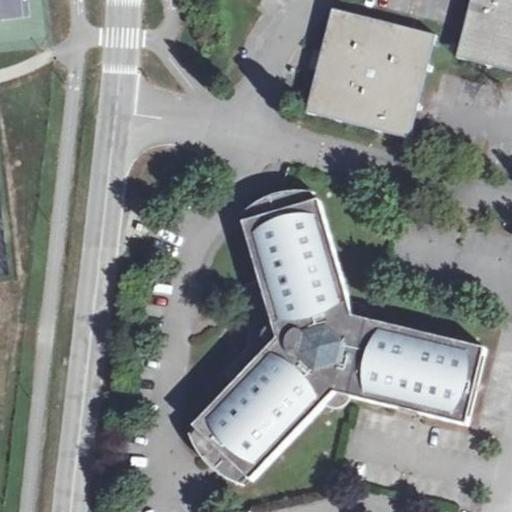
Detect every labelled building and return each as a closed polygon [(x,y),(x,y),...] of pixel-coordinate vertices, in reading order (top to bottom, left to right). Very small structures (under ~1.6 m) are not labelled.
[(511,0),(473,0),(458,59),(511,72),(511,0)] [(439,37),(335,11),(324,52),(319,72),(308,114),(412,140),(439,37)] [(319,72),(324,52),(316,50),(311,70),(319,72)] [(252,208),(255,220),(314,204),(310,190),(296,190),(271,195),(258,202),(252,208)] [(255,220),(246,223),(263,281),(247,286),(257,321),(254,325),(252,331),(252,339),(253,345),(227,372),(238,384),(196,427),(203,434),(248,476),(254,482),(327,406),(331,408),(336,409),(342,409),(346,407),(350,404),(352,402),(355,398),(469,426),(489,350),(373,321),(372,314),(370,309),(367,305),(361,302),(355,301),(352,302),(323,201),(314,204),(255,220)] [(248,476),(203,434),(195,443),(204,459),(210,467),(222,477),(232,483),(240,485),(248,476)]
